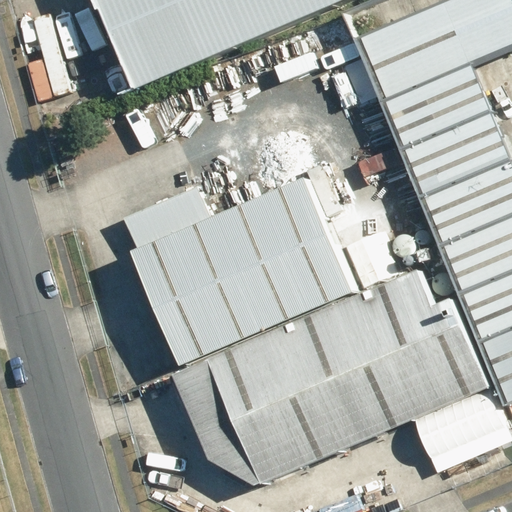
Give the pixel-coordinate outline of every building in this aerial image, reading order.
[(111,0),(144,79),(331,0),(111,0)] [(511,0),(388,0),(352,15),(511,401),(511,140),(482,69),(511,56),(511,0)] [(105,83),(80,3),(25,20),(49,100),(105,83)] [(140,256),(131,260),(181,374),(354,299),(304,185),(212,225),(189,174),(118,206),(140,256)] [(342,250),(361,296),(376,290),(357,244),(342,250)] [(419,281),(175,382),(211,467),(254,493),(489,395),(452,307),(433,315),(419,281)] [(370,511),(364,495),(317,511),(370,511)]
